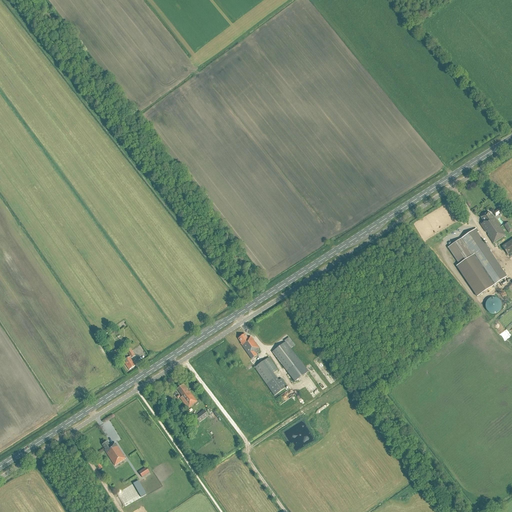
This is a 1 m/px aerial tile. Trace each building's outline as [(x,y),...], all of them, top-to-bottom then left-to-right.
[(493,244),(505,236),(493,217),(492,217),(489,212),(480,218),(484,223),(480,225),(493,244)] [(506,277),(474,231),(461,239),(448,249),(459,265),(456,267),(476,297),(506,277)] [(511,240),(502,247),(508,256),(511,252),(511,240)] [(497,299),(496,299),(494,298),(492,298),(491,298),(490,299),(488,300),(487,300),(487,301),(486,303),(485,304),(485,306),(485,307),(485,309),(486,310),(487,311),(488,312),(489,313),(490,314),(491,314),(492,314),(494,314),(495,314),(496,314),(497,313),(498,312),(499,312),(500,311),(501,309),(501,308),(501,307),(501,305),(501,304),(500,302),(500,301),(499,300),(497,299)] [(258,349),(259,349),(251,337),(248,339),(245,334),(238,339),(241,344),(251,360),(257,356),(257,355),(260,352),(258,349)] [(284,341),(285,343),(272,353),(295,382),(308,372),(290,349),(295,346),(289,338),(284,341)] [(137,357),(140,360),(147,355),(141,348),(136,351),(139,355),(137,357)] [(245,361),(243,356),(237,348),(235,350),(243,362),(245,361)] [(135,357),(130,349),(126,351),(130,357),(130,358),(129,357),(123,362),(129,370),(135,366),(130,359),(131,359),(132,359),(135,357)] [(269,358),(254,368),(274,397),(287,387),(281,379),(278,381),(273,374),(278,371),(269,358)] [(310,411),(311,412),(315,409),(317,408),(313,403),(315,400),(311,393),(309,394),(307,392),(308,391),(306,389),(308,386),(307,385),(309,383),(299,389),(301,392),(305,396),(306,397),(302,400),(301,401),(302,402),(307,406),(310,411)] [(188,409),(197,402),(189,392),(188,392),(186,390),(187,389),(184,384),(177,390),(182,397),(180,399),(188,409)] [(195,418),(199,424),(208,417),(204,411),(195,418)] [(107,442),(102,445),(105,450),(104,450),(115,466),(126,459),(115,443),(110,446),(107,442)] [(103,468),(97,460),(94,462),(100,470),(103,468)] [(142,478),(150,473),(146,468),(139,473),(142,478)]
